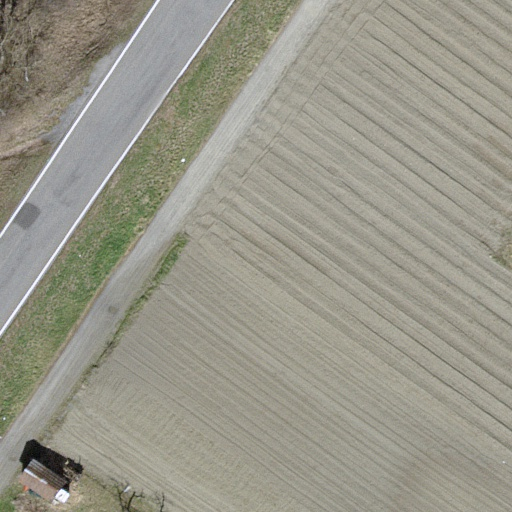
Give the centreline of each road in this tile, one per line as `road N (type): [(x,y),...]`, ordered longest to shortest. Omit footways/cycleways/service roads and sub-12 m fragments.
road 1 (track): [(0,457),(320,0)]
road 2 (tertiary): [(197,0),(0,286)]
